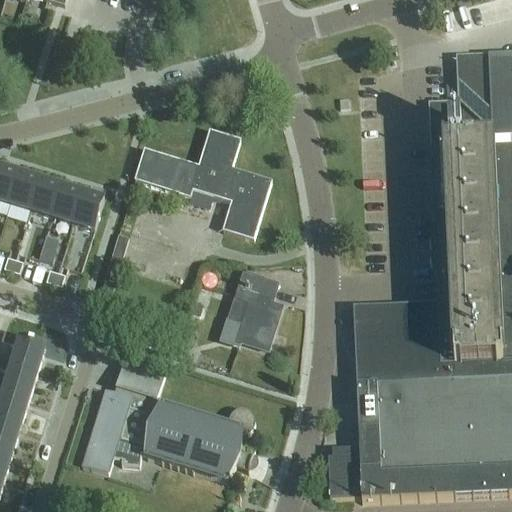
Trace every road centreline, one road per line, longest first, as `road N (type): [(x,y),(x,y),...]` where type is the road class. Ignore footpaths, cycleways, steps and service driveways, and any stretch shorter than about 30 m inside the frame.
road 1 (residential): [(283,63),(315,181),(326,289),(320,386),(287,511)]
road 2 (residential): [(0,137),(283,63)]
road 3 (residential): [(0,289),(67,311),(88,341),(39,511)]
road 4 (residential): [(278,37),(420,0)]
